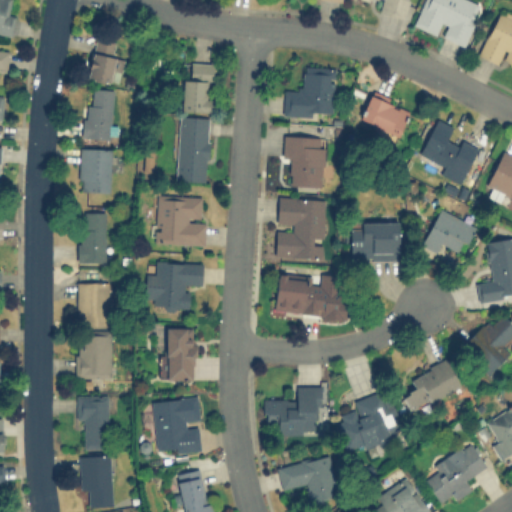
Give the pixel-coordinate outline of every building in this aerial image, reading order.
[(14,0),(0,0),(0,32),(7,34),(14,0)] [(374,0),(379,1),(377,11),(405,17),(409,0),(374,0)] [(421,0),(412,24),(436,33),(439,25),(444,27),(441,36),(463,45),(480,3),(472,0),(421,0)] [(511,62),(511,16),(497,10),(476,54),(495,63),(499,56),(511,62)] [(114,41),(93,38),(86,77),(117,82),(121,57),(112,55),(114,41)] [(209,111),(211,62),(188,61),(187,77),(181,77),(180,109),(209,111)] [(311,116),(311,111),(331,112),(333,67),(301,65),(299,90),(282,89),(281,114),(311,116)] [(112,88),(91,87),(90,103),(83,103),(81,136),(108,138),(112,88)] [(357,119),(396,135),(408,108),(369,91),(357,119)] [(174,179),(205,181),(208,116),(177,115),(174,179)] [(463,175),(477,146),(460,139),(458,144),(446,139),(453,125),(435,117),(418,154),(463,175)] [(289,184),(321,185),(323,136),(281,134),(280,157),(290,158),(289,184)] [(109,147),(77,147),(77,190),(108,190),(109,147)] [(485,185),(490,187),(486,198),(511,207),(511,153),(499,149),(485,185)] [(202,243),(203,219),(201,219),(202,195),(154,193),(153,241),(202,243)] [(273,256),(321,257),(323,196),(276,195),(275,224),(284,224),(284,229),(274,228),(273,256)] [(474,224),(437,207),(421,244),(435,251),(439,242),(461,252),(474,224)] [(76,260),(103,260),(103,211),(76,211),(76,260)] [(397,259),(397,221),(348,221),(348,259),(397,259)] [(474,281),(477,301),(511,296),(511,236),(484,240),(489,279),(474,281)] [(143,297),(153,297),(153,308),(187,309),(188,284),(200,284),(201,261),(155,259),(154,271),(144,271),(143,297)] [(272,309),(317,313),(320,287),(309,286),(310,275),(276,272),(272,309)] [(106,324),(106,280),(75,280),(75,324),(106,324)] [(511,332),(511,326),(497,311),(470,338),(474,342),(466,350),(487,372),(509,351),(501,343),(511,332)] [(158,353),(158,378),(192,378),(192,325),(163,325),(163,353),(158,353)] [(74,376),(108,376),(108,330),(74,330),(74,376)] [(396,380),(408,408),(458,386),(446,358),(396,380)] [(317,384),(294,383),(294,397),(261,396),(261,422),(275,422),(275,433),(316,433),(317,384)] [(345,448),(360,443),(362,449),(386,441),(383,433),(399,427),(385,387),(351,399),(354,409),(334,416),(345,448)] [(82,419),(82,447),(106,447),(106,393),(75,393),(75,419),(82,419)] [(150,398),(154,453),(199,450),(197,425),(186,426),(186,420),(197,419),(195,394),(150,398)] [(511,402),(483,419),(495,439),(489,443),(496,456),(511,446),(511,402)] [(430,462),(435,472),(423,479),(436,501),(450,493),(453,499),(471,489),(464,478),(484,466),(469,439),(430,462)] [(78,454),(79,490),(88,490),(88,504),(110,504),(109,453),(78,454)] [(274,464),(279,489),(304,483),(308,501),(337,495),(327,453),(274,464)] [(208,511),(198,466),(173,472),(182,511),(208,511)] [(426,511),(406,475),(374,494),(380,504),(370,510),(371,511),(426,511)]
